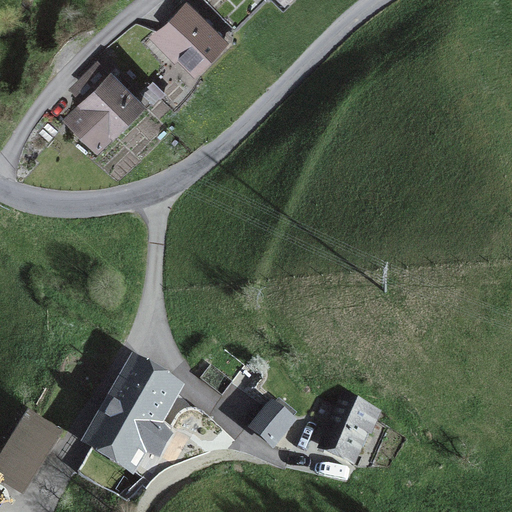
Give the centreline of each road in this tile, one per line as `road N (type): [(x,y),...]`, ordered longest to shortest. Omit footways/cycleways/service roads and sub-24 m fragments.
road 1 (unclassified): [(0,189),(62,203),(103,201),(176,178),(375,0)]
road 2 (track): [(351,511),(243,447),(170,479),(144,511)]
road 3 (residential): [(0,175),(53,88),(149,0)]
